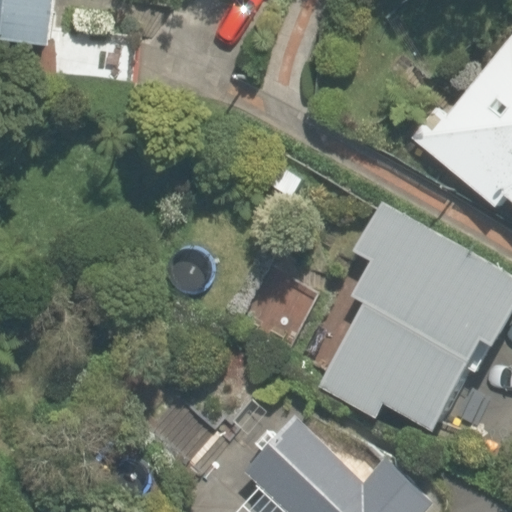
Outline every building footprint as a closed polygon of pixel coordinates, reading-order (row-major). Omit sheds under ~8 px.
[(0,0),(0,39),(66,47),(71,0),(0,0)] [(71,84),(141,88),(144,35),(75,31),(71,84)] [(511,45),(454,118),(441,107),(415,140),(503,210),(511,197),(511,45)] [(393,402),(447,432),(496,343),(505,348),(511,334),(511,270),(386,201),(359,252),(377,262),(358,296),(371,303),(326,386),(384,418),(393,402)] [(441,511),(449,504),(398,457),(375,482),(305,417),(285,439),(277,432),(257,454),(266,462),(255,473),(296,511),(441,511)]
